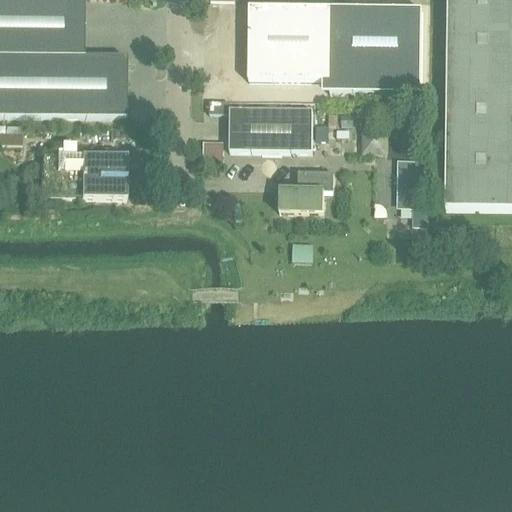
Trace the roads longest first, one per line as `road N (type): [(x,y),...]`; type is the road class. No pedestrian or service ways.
road 1 (track): [(511,271),(360,277),(192,299)]
road 2 (unclassified): [(177,187),(181,0)]
